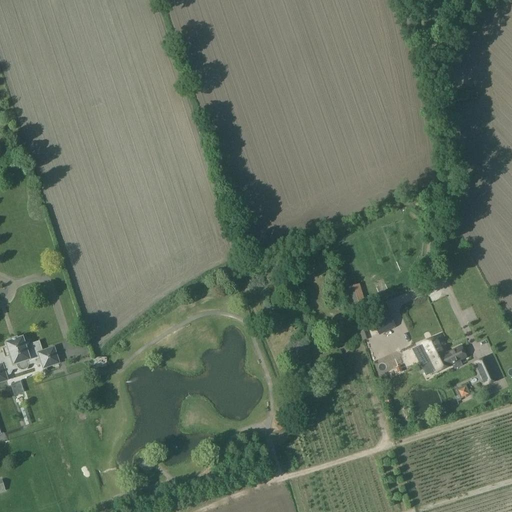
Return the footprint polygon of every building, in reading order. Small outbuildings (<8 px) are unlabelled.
[(457,102),(477,99),(476,90),(456,93),(457,102)] [(379,333),(394,326),(386,312),(372,319),(379,333)] [(395,330),(402,344),(424,333),(417,319),(395,330)] [(28,364),(29,364),(30,364),(36,366),(40,365),(42,371),(59,365),(53,347),(40,351),(37,342),(29,345),(27,341),(22,343),(21,340),(17,341),(16,336),(8,339),(8,341),(3,343),(5,348),(1,349),(2,353),(0,353),(0,383),(7,381),(5,377),(9,375),(12,370),(13,369),(15,369),(20,372),(23,372),(24,371),(26,369),(27,368),(27,365),(28,364)] [(464,358),(459,348),(448,354),(441,336),(418,346),(433,374),(464,358)] [(372,354),(374,363),(386,360),(384,351),(372,354)] [(474,363),(479,374),(481,374),(484,381),(482,381),(484,386),(496,381),(486,358),(474,363)] [(454,400),(464,396),(460,387),(450,391),(454,400)] [(391,404),(388,396),(382,398),(385,406),(391,404)] [(273,422),(278,432),(293,424),(287,414),(273,422)] [(147,460),(139,467),(146,474),(154,466),(147,460)]
